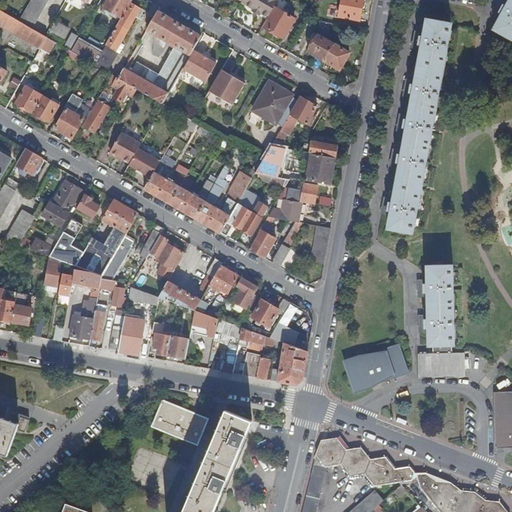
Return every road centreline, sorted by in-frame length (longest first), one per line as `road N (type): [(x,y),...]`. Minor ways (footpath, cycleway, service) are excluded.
road 1 (residential): [(326,308),(0,120)]
road 2 (residential): [(0,345),(311,405)]
road 3 (residential): [(172,0),(363,108)]
road 4 (residential): [(311,405),(511,480)]
road 5 (residential): [(326,308),(363,108)]
